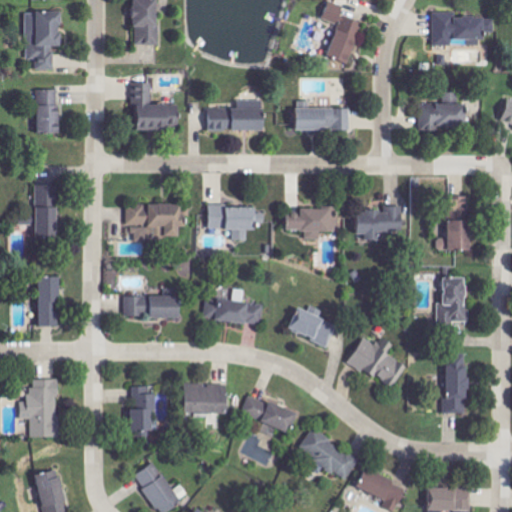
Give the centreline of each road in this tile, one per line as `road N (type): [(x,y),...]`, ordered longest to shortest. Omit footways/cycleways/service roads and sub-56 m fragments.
road 1 (residential): [(511,452),(395,446),(297,374),(231,354),(0,353)]
road 2 (residential): [(97,494),(97,0)]
road 3 (residential): [(382,166),(502,167),(500,511)]
road 4 (residential): [(95,164),(382,166)]
road 5 (residential): [(406,0),(383,59),(382,166)]
